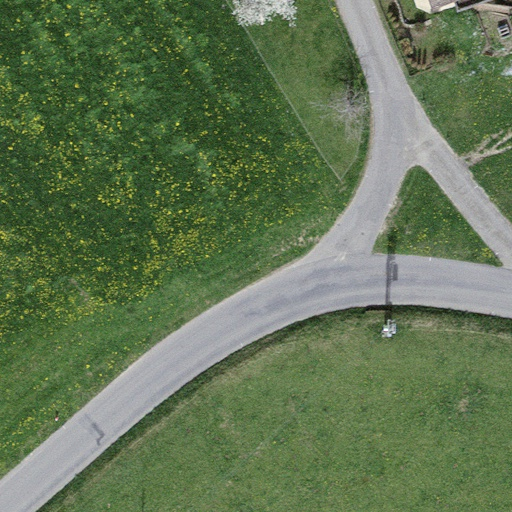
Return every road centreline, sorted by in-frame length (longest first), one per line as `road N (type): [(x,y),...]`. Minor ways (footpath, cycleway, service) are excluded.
road 1 (residential): [(10,511),(137,394),(305,291)]
road 2 (residential): [(305,291),(511,286)]
road 3 (residential): [(305,291),(362,220),(400,117)]
road 4 (residential): [(400,117),(511,258)]
road 5 (residential): [(353,0),(400,117)]
